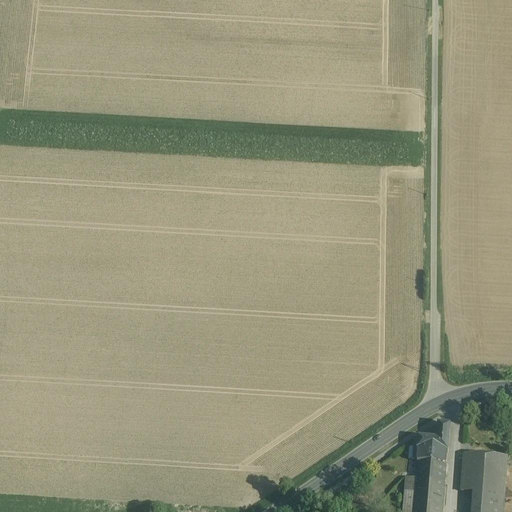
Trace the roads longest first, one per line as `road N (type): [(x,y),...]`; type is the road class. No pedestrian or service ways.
road 1 (residential): [(435,0),(440,403)]
road 2 (secondary): [(276,511),(440,403)]
